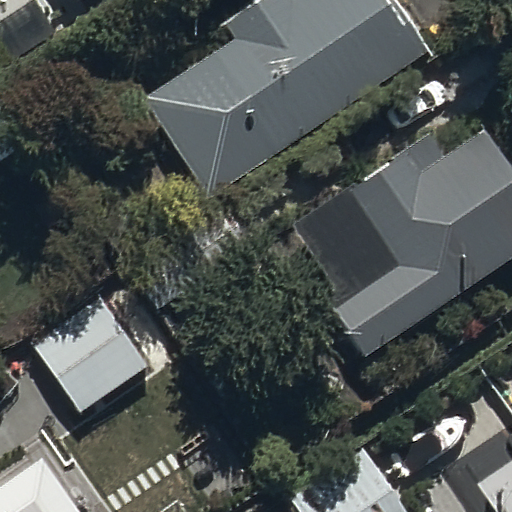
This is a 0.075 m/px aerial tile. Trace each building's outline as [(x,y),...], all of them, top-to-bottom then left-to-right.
[(68,0),(75,9),(87,0),(68,0)] [(233,54),(146,112),(211,210),(428,66),(407,34),(400,38),(374,0),(270,0),(220,34),(233,54)] [(0,125),(11,119),(0,102),(0,125)] [(511,270),(511,179),(486,142),(446,169),(429,144),(277,246),(361,371),(511,270)] [(251,257),(223,215),(128,277),(155,319),(251,257)] [(102,304),(30,350),(78,423),(149,377),(102,304)] [(511,419),(511,444),(469,473),(494,511),(511,511),(511,415),(510,417),(511,419)] [(287,508),(290,511),(399,511),(362,456),(287,508)] [(0,511),(75,511),(64,494),(43,507),(28,483),(0,500),(0,511)]
